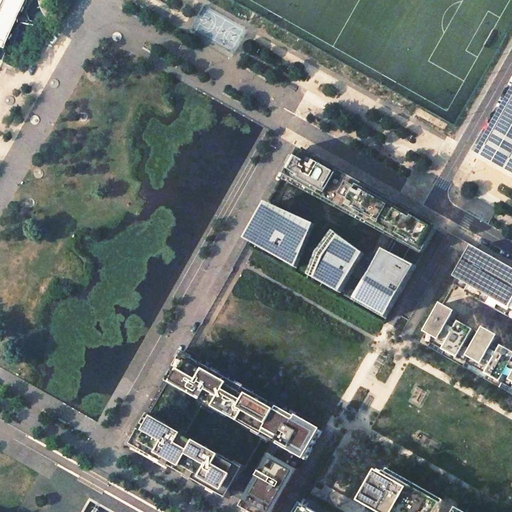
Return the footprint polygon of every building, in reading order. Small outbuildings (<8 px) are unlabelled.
[(6,0),(0,14),(0,45),(4,48),(8,43),(27,0),(6,0)] [(511,98),(485,146),(480,155),(496,163),(510,171),(510,170),(511,171),(511,98)] [(437,230),(298,151),(285,175),(424,253),(437,230)] [(297,267),(315,225),(298,217),(297,220),(267,206),(248,240),(251,241),(249,245),(295,272),(297,267)] [(342,293),(365,254),(335,232),(319,263),(315,262),(310,275),(308,279),(339,297),(342,293)] [(511,267),(475,247),(457,278),(454,284),(511,316),(511,267)] [(387,318),(417,267),(388,253),(384,260),(373,279),(359,302),(356,306),(385,323),(387,318)] [(511,351),(497,343),(501,337),(486,328),(482,334),(455,319),(458,313),(443,304),(427,333),(448,345),(445,351),(460,359),(463,354),(491,369),(487,375),(503,383),(506,378),(511,381),(511,351)] [(279,408),(184,354),(168,381),(265,436),(272,440),(279,444),(307,460),(323,432),(279,407),(279,408)] [(245,471),(149,416),(139,433),(140,433),(135,442),(159,456),(175,465),(174,466),(189,474),(189,473),(229,496),(233,488),(235,489),(245,471)] [(282,505),(301,471),(273,456),(250,496),(252,497),(247,506),(257,511),(275,511),(280,504),(282,505)] [(391,511),(438,511),(445,500),(388,468),(370,500),(391,511)]
